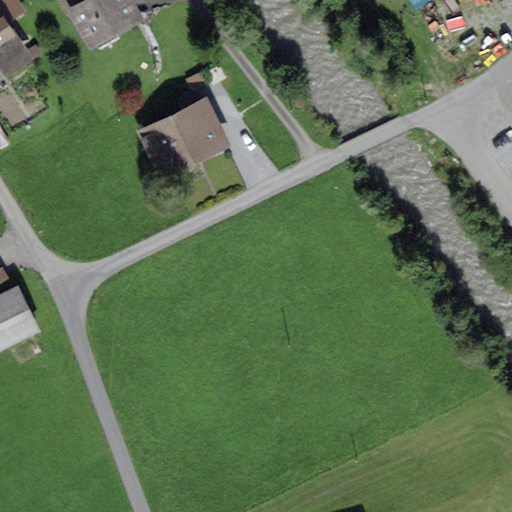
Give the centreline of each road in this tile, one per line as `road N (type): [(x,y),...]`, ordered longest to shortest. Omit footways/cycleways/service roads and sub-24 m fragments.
road 1 (residential): [(65,282),(338,151),(511,55)]
road 2 (residential): [(65,282),(142,511)]
road 3 (unknown): [(440,94),(511,204)]
